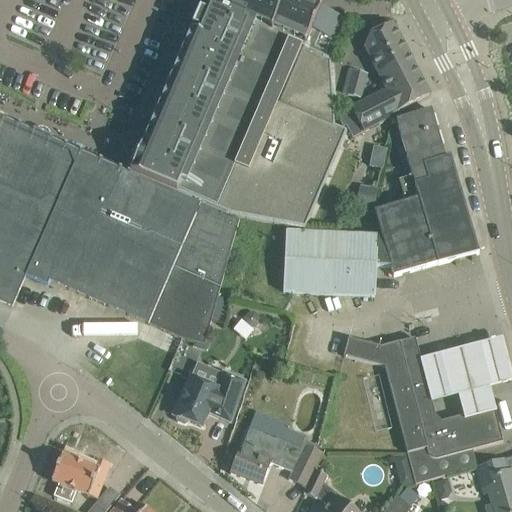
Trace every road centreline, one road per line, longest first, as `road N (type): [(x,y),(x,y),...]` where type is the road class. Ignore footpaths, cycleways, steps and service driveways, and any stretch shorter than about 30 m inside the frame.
road 1 (tertiary): [(511,289),(480,121),(437,17)]
road 2 (residential): [(241,511),(68,379)]
road 3 (residential): [(14,511),(68,379)]
